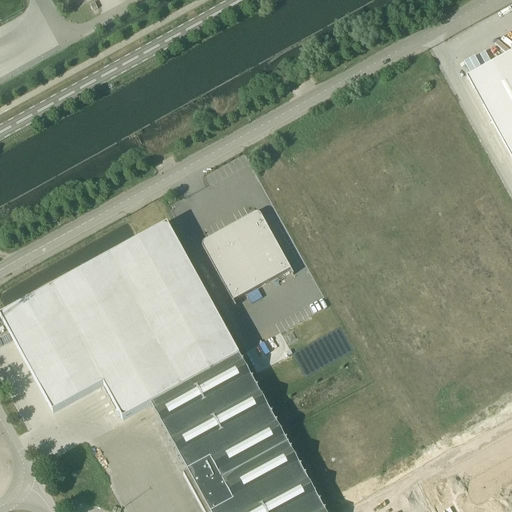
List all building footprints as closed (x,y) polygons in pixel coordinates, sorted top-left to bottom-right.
[(93,12),(98,9),(94,3),(90,5),(93,12)] [(485,52),(464,64),(470,74),(491,63),(485,52)] [(511,54),(508,57),(508,56),(507,56),(507,57),(498,62),(498,61),(497,62),(497,63),(488,68),(488,67),(487,67),(487,68),(478,73),(478,72),(477,73),(477,74),(468,79),(468,78),(467,78),(467,79),(468,79),(473,88),(472,89),(473,89),(479,98),(478,99),(479,99),(484,108),(483,109),(484,109),(485,109),(490,118),(489,119),(490,119),(495,128),(494,129),(495,129),(496,129),(501,138),(500,138),(500,139),(501,139),(506,148),(505,148),(506,149),(507,149),(511,158),(511,159),(511,158),(511,54)] [(259,220),(258,218),(257,218),(256,218),(236,229),(235,225),(230,228),(231,231),(207,245),(206,246),(206,247),(207,249),(212,259),(209,261),(235,308),(236,307),(233,302),(290,271),(293,276),(294,275),(268,229),(265,230),(259,220)] [(324,511),(239,357),(151,406),(188,473),(184,475),(190,486),(194,484),(209,511),(324,511)]
